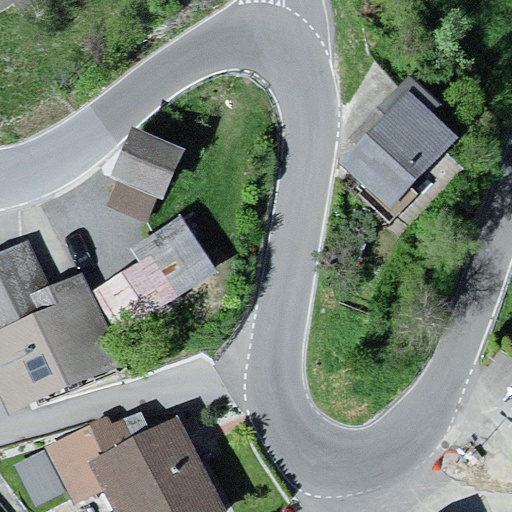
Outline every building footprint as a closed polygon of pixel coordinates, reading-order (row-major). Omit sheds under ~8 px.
[(48,0),(0,0),(0,24),(2,28),(48,0)] [(462,139),(414,94),(349,163),(398,208),(462,139)] [(180,165),(124,145),(106,195),(162,214),(180,165)] [(217,273),(181,216),(130,248),(141,265),(99,291),(124,331),(217,273)] [(0,335),(64,307),(56,288),(35,240),(0,255),(0,335)] [(123,365),(84,276),(56,288),(64,307),(0,335),(0,409),(4,418),(123,365)] [(230,511),(184,422),(95,467),(118,511),(230,511)]
